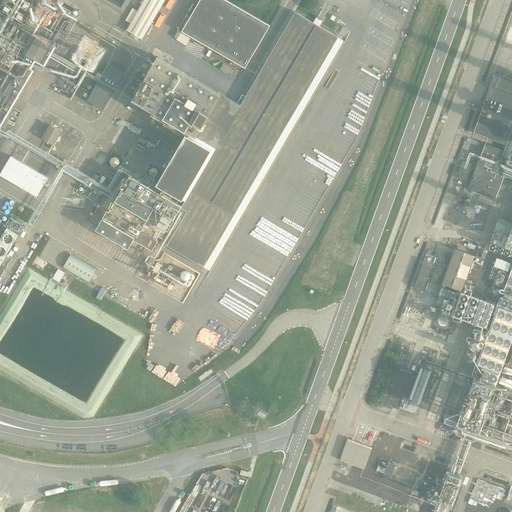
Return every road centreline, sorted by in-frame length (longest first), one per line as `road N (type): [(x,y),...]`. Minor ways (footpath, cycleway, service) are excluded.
road 1 (unclassified): [(273,511),(460,0)]
road 2 (unknown): [(0,418),(54,431),(96,429),(180,400),(289,326),(342,324)]
